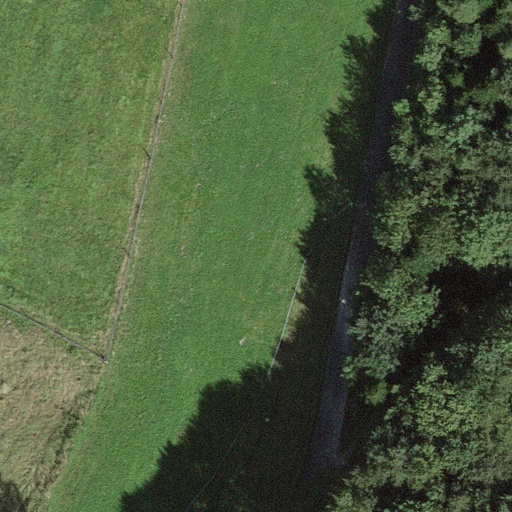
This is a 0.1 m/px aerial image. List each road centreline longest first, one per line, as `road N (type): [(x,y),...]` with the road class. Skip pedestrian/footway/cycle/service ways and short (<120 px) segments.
road 1 (residential): [(301,511),(422,0)]
road 2 (track): [(511,293),(312,489)]
